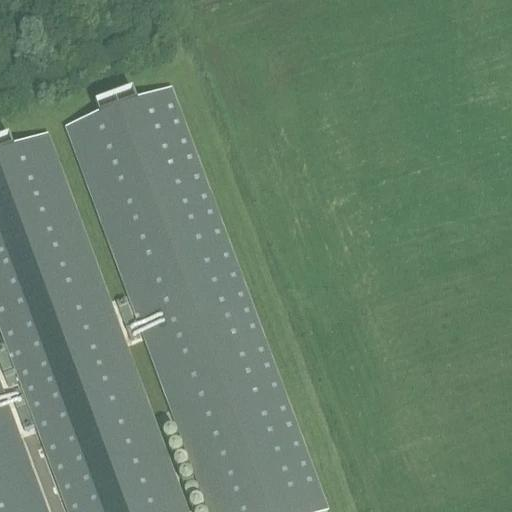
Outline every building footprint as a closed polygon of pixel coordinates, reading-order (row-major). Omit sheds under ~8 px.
[(96,91),(133,81),(130,70),(93,80),(96,91)] [(327,511),(173,96),(68,135),(208,511),(327,511)] [(0,130),(9,128),(7,117),(0,118),(0,130)] [(0,149),(15,148),(14,135),(0,136),(0,149)] [(185,511),(48,142),(0,160),(0,334),(2,340),(21,391),(65,511),(185,511)] [(0,511),(46,511),(0,388),(0,511)]
